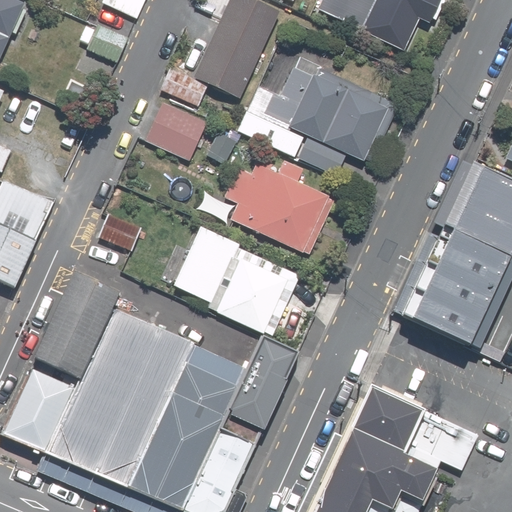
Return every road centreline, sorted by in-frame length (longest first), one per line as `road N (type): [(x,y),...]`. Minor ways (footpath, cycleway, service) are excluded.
road 1 (residential): [(506,0),(270,511)]
road 2 (residential): [(174,0),(0,378)]
